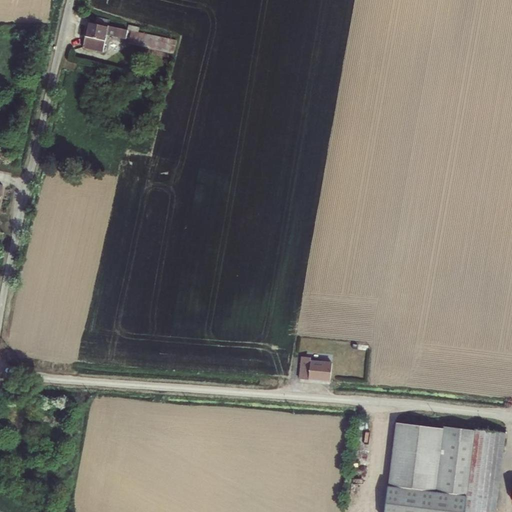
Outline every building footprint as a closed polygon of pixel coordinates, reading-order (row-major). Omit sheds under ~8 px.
[(109,20),(96,17),(95,23),(108,26),(109,20)] [(88,23),(83,47),(103,52),(107,35),(126,39),(128,31),(131,32),(128,44),(174,54),(177,42),(138,33),(127,30),(108,26),(95,23),(95,24),(88,23)] [(300,379),(330,382),(332,364),(306,361),(306,357),(302,357),(300,379)] [(397,423),(389,486),(410,489),(453,494),(461,431),(397,423)] [(495,511),(506,433),(461,429),(461,431),(453,494),(450,511),(495,511)]
